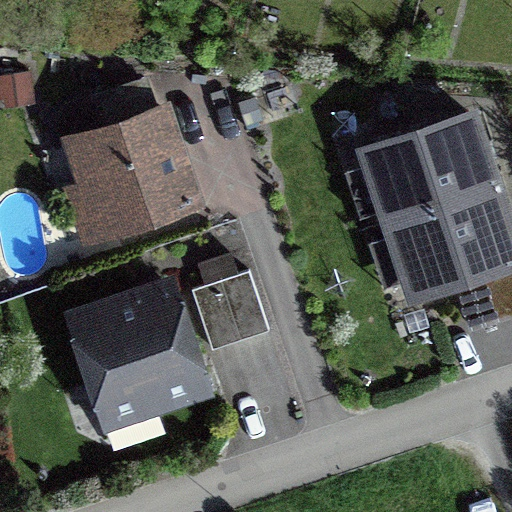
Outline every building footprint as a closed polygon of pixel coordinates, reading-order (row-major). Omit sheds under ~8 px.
[(0,105),(36,103),(33,68),(0,70),(0,105)] [(100,115),(60,129),(76,176),(63,181),(83,239),(147,217),(149,223),(196,207),(194,202),(206,198),(169,92),(157,96),(148,71),(91,90),(100,115)] [(238,100),(246,122),(264,115),(256,93),(238,100)] [(401,276),(408,297),(511,264),(511,196),(506,178),(498,153),(480,97),(355,137),(362,159),(344,165),(345,170),(327,176),(340,216),(359,210),(360,213),(378,207),(381,217),(385,230),(368,235),(369,241),(349,247),(362,288),(401,276)] [(212,346),(270,328),(249,266),(238,269),(231,247),(199,258),(205,279),(191,284),(212,346)] [(177,267),(64,302),(103,427),(109,425),(115,446),(167,430),(160,408),(216,391),(177,267)]
